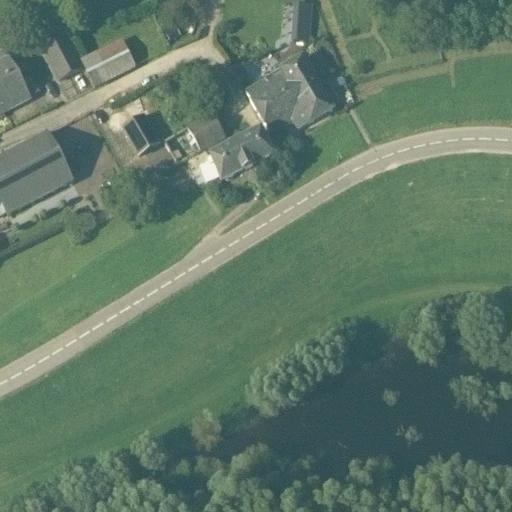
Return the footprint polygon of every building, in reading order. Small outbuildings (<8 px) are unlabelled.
[(309,44),(310,5),(291,5),(290,44),(309,44)] [(174,30),(164,37),(169,45),(180,38),(174,30)] [(83,71),(67,41),(42,53),(58,84),(83,71)] [(94,90),(135,70),(121,43),(80,64),(94,90)] [(300,103),(320,91),(302,61),(244,94),(257,116),(261,113),(264,117),(278,108),(283,115),(300,104),(300,103)] [(0,66),(0,115),(28,101),(8,62),(0,66)] [(332,112),(320,91),(300,103),(300,104),(283,115),(278,108),(264,117),(261,113),(257,116),(270,138),(293,125),(298,133),(332,112)] [(187,130),(202,155),(226,142),(210,116),(187,130)] [(160,147),(143,118),(121,132),(138,161),(160,147)] [(222,184),(274,158),(261,134),(209,160),(222,184)] [(0,218),(7,215),(8,218),(72,184),(47,136),(0,160),(0,218)] [(108,198),(103,189),(99,191),(104,201),(108,198)]
